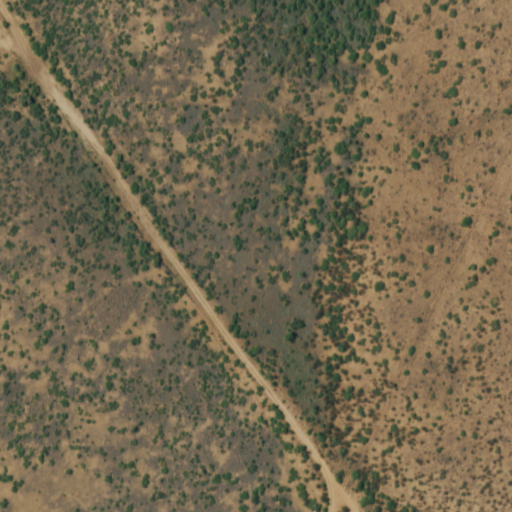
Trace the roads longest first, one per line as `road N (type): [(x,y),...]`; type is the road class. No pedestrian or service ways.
road 1 (track): [(362,511),(94,160),(1,0)]
road 2 (track): [(511,150),(432,331),(333,511)]
